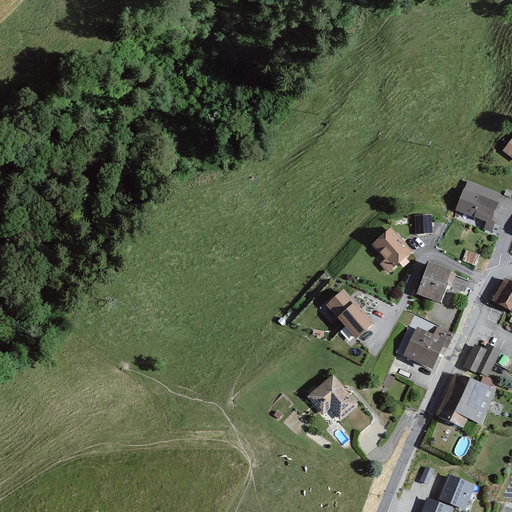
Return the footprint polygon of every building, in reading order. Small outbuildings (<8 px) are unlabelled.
[(504,196),(470,183),(459,210),(492,224),(504,196)] [(433,218),(418,218),(419,235),(434,235),(433,218)] [(381,263),(390,275),(413,256),(394,232),(376,246),(386,259),(381,263)] [(475,264),(479,254),(468,249),(464,259),(475,264)] [(440,303),(453,271),(429,261),(416,294),(440,303)] [(511,283),(509,282),(497,305),(511,313),(511,283)] [(374,323),(344,289),(326,305),(357,339),(374,323)] [(435,341),(421,334),(408,359),(436,373),(454,338),(441,331),(435,341)] [(474,343),(464,366),(485,375),(483,378),(488,380),(501,349),(487,343),(485,347),(474,343)] [(500,393),(460,375),(441,417),(467,429),(471,420),(485,426),(500,393)] [(338,376),(309,398),(325,418),(335,410),(344,422),(362,407),(338,376)] [(430,482),(434,468),(426,466),(423,480),(430,482)] [(473,484),(449,475),(439,500),(463,509),(473,484)] [(450,511),(452,508),(428,498),(422,511),(450,511)]
